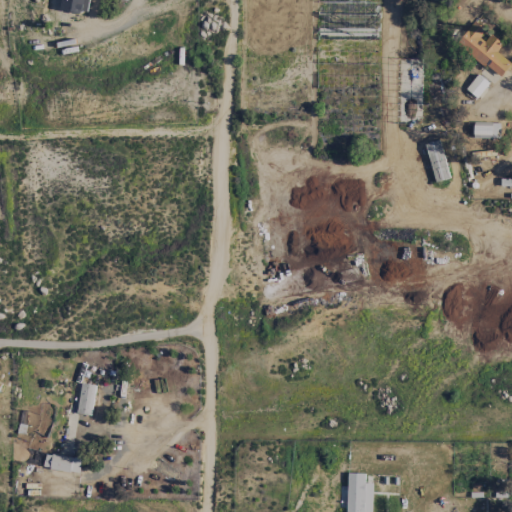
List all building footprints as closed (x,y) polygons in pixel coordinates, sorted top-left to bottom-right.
[(89,0),(61,0),(60,10),(88,13),(89,0)] [(498,78),(510,64),(496,52),(503,44),(491,34),(487,38),(472,25),(457,43),(498,78)] [(466,90),(479,99),(496,75),(483,66),(466,90)] [(500,123),(474,122),(473,138),(500,139),(500,123)] [(450,178),(439,139),(425,143),(435,182),(450,178)] [(92,415),(94,384),(79,383),(77,414),(92,415)] [(82,459),(46,452),(43,467),(79,474),(82,459)] [(371,511),(372,483),(365,483),(365,474),(347,473),(347,486),(340,486),(339,503),(345,503),(345,511),(371,511)]
